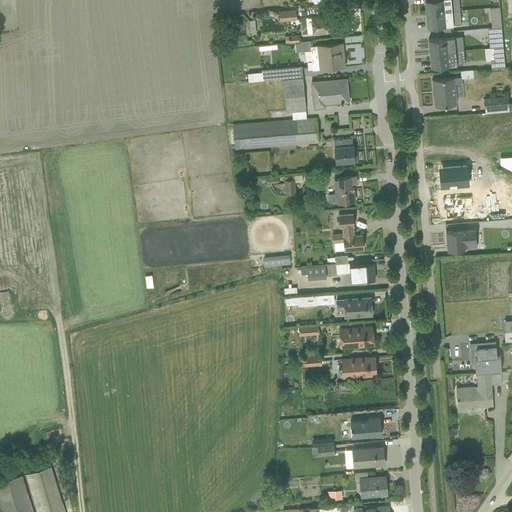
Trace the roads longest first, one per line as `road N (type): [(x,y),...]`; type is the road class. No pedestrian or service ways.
road 1 (residential): [(412,79),(432,327)]
road 2 (unclassified): [(378,82),(405,329)]
road 3 (unclassified): [(405,329),(416,511)]
